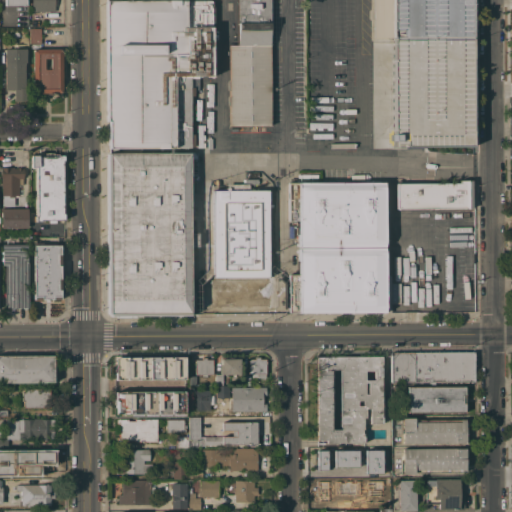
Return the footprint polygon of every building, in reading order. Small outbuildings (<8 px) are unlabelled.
[(31,11),(31,0),(56,0),(56,6),(54,6),(54,11),(31,11)] [(185,0),(186,26),(186,76),(174,76),(174,148),(109,148),(109,121),(108,121),(107,0),(185,0)] [(212,26),(186,26),(185,0),(212,0),(212,6),(214,6),(214,26),(212,26)] [(268,0),(269,22),(236,23),(235,0),(268,0)] [(471,146),(390,145),(391,38),(373,38),(373,0),(471,0),(471,38),(471,146)] [(0,26),(0,15),(9,15),(14,13),(16,8),(26,13),(21,21),(9,26),(0,26)] [(269,44),(236,45),(236,23),(269,22),(269,44)] [(212,26),(212,76),(198,76),(186,76),(186,26),(212,26)] [(40,43),(30,43),(30,28),(40,28),(40,43)] [(269,44),(270,125),(230,125),(229,45),(236,45),(269,44)] [(5,61),(13,61),(14,48),(27,48),(27,66),(25,66),(25,87),(27,87),(27,100),(14,100),(14,89),(5,89),(5,61)] [(43,94),(43,93),(35,93),(35,92),(32,92),(33,51),(33,48),(61,48),(61,50),(62,50),(62,92),(60,92),(60,93),(52,93),(52,94),(43,94)] [(198,76),(198,92),(194,92),(194,95),(190,95),(191,134),(194,134),(194,147),(174,148),(174,76),(186,76),(198,76)] [(107,152),(194,151),(194,152),(198,152),(198,180),(190,180),(190,233),(198,233),(198,246),(190,246),(190,315),(112,315),(108,311),(107,152)] [(36,216),(36,167),(31,167),(31,155),(37,155),(37,154),(45,154),(45,152),(53,152),(53,154),(58,154),(58,155),(63,155),(63,161),(62,161),(62,213),(63,213),(63,220),(55,220),(55,222),(48,222),(48,220),(40,220),(40,221),(35,221),(35,216),(36,216)] [(1,174),(0,174),(0,167),(13,167),(13,168),(17,168),(17,167),(21,167),(21,168),(23,168),(23,178),(22,178),(22,185),(18,185),(18,195),(17,195),(17,196),(9,197),(8,196),(3,196),(3,195),(1,195),(1,174)] [(296,182),(384,182),(384,246),(297,246),(297,245),(295,245),(295,242),(297,242),(297,220),(287,220),(287,182),(290,182),(290,178),(296,178),(296,182)] [(396,208),(396,178),(401,178),(401,180),(428,180),(428,182),(458,182),(458,180),(471,180),(471,208),(396,208)] [(213,305),(213,228),(209,228),(209,190),(226,190),(226,187),(227,187),(227,184),(248,184),(248,190),(267,190),(270,190),(270,201),(268,201),(268,305),(213,305)] [(27,208),(27,227),(1,227),(1,208),(27,208)] [(2,244),(27,244),(27,262),(28,262),(28,308),(4,308),(4,293),(4,265),(2,265),(2,261),(0,261),(0,257),(2,257),(2,254),(0,254),(0,251),(2,251),(2,244)] [(60,299),(53,299),(53,300),(49,300),(49,299),(42,299),(42,300),(33,300),(33,245),(60,245),(60,299)] [(384,247),(384,274),(390,274),(390,283),(400,283),(400,303),(390,303),(390,312),(288,312),(288,274),(298,274),(298,252),(295,252),(295,249),(298,249),(298,247),(384,247)] [(460,352),(473,352),(474,381),(391,382),(391,352),(452,352),(452,350),(460,349),(460,352)] [(0,355),(53,355),(53,382),(45,382),(0,382),(0,355)] [(254,359),(254,356),(259,357),(259,358),(266,359),(265,374),(265,378),(255,377),(255,374),(248,374),(248,358),(254,359)] [(326,440),(317,440),(316,357),(381,356),(382,423),(365,423),(365,418),(363,418),(363,429),(362,429),(362,433),(363,433),(363,435),(364,435),(364,442),(326,443),(326,440)] [(113,357),(113,380),(184,380),(184,357),(113,357)] [(201,359),(201,357),(206,357),(206,359),(212,359),(212,374),(206,374),(206,377),(201,377),(201,374),(195,374),(195,364),(194,364),(194,361),(195,361),(195,359),(201,359)] [(225,386),(216,386),(215,386),(215,373),(219,373),(219,364),(221,364),(221,358),(240,358),(240,375),(235,375),(235,376),(232,376),(232,374),(222,374),(222,380),(223,380),(223,382),(225,382),(225,386)] [(249,375),(249,385),(241,385),(242,375),(249,375)] [(230,396),(228,396),(228,397),(216,398),(216,386),(225,386),(230,386),(230,396)] [(464,386),(464,412),(407,412),(407,387),(464,386)] [(265,387),(265,395),(262,395),(262,403),(265,403),(265,411),(231,411),(231,387),(265,387)] [(50,388),(50,389),(53,389),(53,398),(50,398),(50,407),(23,407),(23,400),(22,400),(22,392),(24,392),(24,388),(50,388)] [(111,418),(180,417),(187,416),(187,389),(111,390),(111,418)] [(209,390),(209,395),(213,395),(213,404),(209,404),(209,410),(196,410),(195,390),(209,390)] [(199,439),(188,439),(188,417),(199,417),(199,439)] [(465,433),(466,433),(466,443),(400,443),(400,418),(413,417),(413,419),(465,419),(465,433)] [(6,439),(6,419),(53,418),(54,439),(50,439),(18,440),(18,439),(7,439),(6,439)] [(156,442),(135,442),(135,440),(127,439),(127,442),(116,442),(117,437),(118,437),(118,424),(116,424),(116,419),(127,419),(127,420),(135,420),(135,419),(140,419),(140,420),(143,420),(143,418),(156,418),(156,442)] [(183,419),(183,424),(186,424),(186,428),(185,428),(185,433),(166,433),(166,419),(183,419)] [(256,422),(256,444),(204,444),(204,436),(231,436),(231,430),(222,430),(222,422),(256,422)] [(187,447),(175,447),(175,436),(187,436),(187,447)] [(351,468),(351,470),(343,470),(343,471),(325,471),(325,464),(321,464),(321,456),(326,456),(326,450),(337,450),(337,448),(346,448),(346,447),(353,447),(353,453),(352,453),(352,454),(348,454),(348,455),(349,455),(349,457),(351,457),(351,468)] [(149,460),(143,460),(143,463),(151,463),(151,473),(115,474),(115,449),(142,449),(149,448),(149,460)] [(257,470),(228,470),(228,467),(219,467),(219,468),(213,468),(213,467),(201,467),(201,449),(228,449),(228,448),(252,448),(257,448),(257,470)] [(402,449),(466,448),(466,457),(465,457),(465,472),(414,472),(414,474),(402,474),(402,473),(400,473),(400,459),(402,459),(402,449)] [(326,450),(315,450),(315,470),(326,470),(326,450)] [(50,454),(50,463),(54,463),(54,470),(50,470),(50,476),(39,476),(39,474),(18,474),(18,455),(24,455),(24,454),(50,454)] [(187,478),(173,479),(172,461),(187,461),(187,478)] [(202,471),(202,478),(188,478),(188,466),(191,466),(191,464),(193,464),(194,466),(196,466),(196,471),(202,471)] [(384,467),(383,477),(360,477),(360,469),(365,469),(365,464),(373,464),(373,467),(384,467)] [(234,479),(242,479),(242,480),(253,480),(253,487),(257,487),(257,495),(253,495),(253,501),(234,502),(234,479)] [(321,496),(321,480),(350,480),(350,481),(353,481),(353,479),(361,479),(361,501),(338,500),(338,502),(325,502),(325,496),(321,496)] [(458,479),(459,487),(460,487),(460,499),(458,499),(458,509),(438,509),(438,503),(426,503),(426,479),(458,479)] [(117,504),(117,494),(121,494),(121,480),(149,480),(149,504),(117,504)] [(218,480),(218,496),(218,498),(213,498),(213,496),(197,496),(197,487),(200,487),(200,480),(218,480)] [(387,494),(373,494),(373,480),(387,480),(387,494)] [(415,480),(416,510),(399,510),(399,511),(397,511),(397,481),(398,481),(398,480),(400,480),(415,480)] [(171,483),(185,483),(185,508),(172,508),(171,483)] [(50,484),(50,493),(54,493),(54,498),(51,498),(51,503),(50,503),(50,505),(21,505),(21,500),(20,500),(20,497),(21,497),(21,494),(20,494),(20,491),(15,491),(15,484),(50,484)] [(191,487),(191,492),(194,492),(194,497),(199,497),(199,509),(188,509),(188,487),(191,487)]
